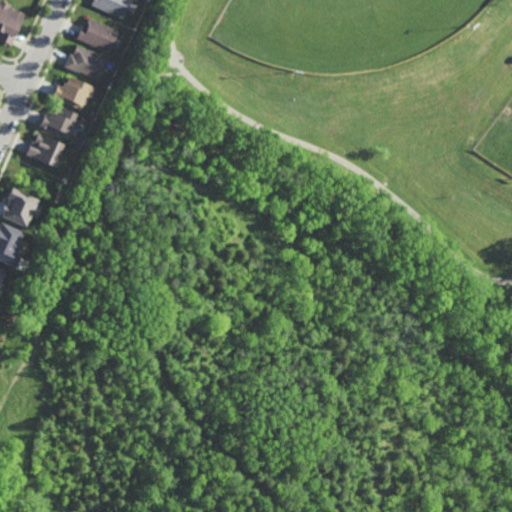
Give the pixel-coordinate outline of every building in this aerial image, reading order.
[(10,7),(10,6),(14,8),(13,9),(16,10),(16,9),(22,12),(22,13),(24,14),(15,32),(13,37),(11,42),(9,45),(0,40),(0,0),(2,0),(10,4),(8,6),(10,7)] [(131,0),(131,2),(128,10),(123,19),(91,5),(92,2),(92,0),(131,0)] [(104,25),(105,24),(108,25),(107,26),(118,31),(115,37),(112,44),(108,53),(76,38),(77,36),(81,27),(81,26),(82,25),(85,27),(86,25),(89,18),(104,25)] [(87,50),(87,49),(93,52),(92,52),(108,60),(105,66),(104,66),(97,80),(78,72),(77,73),(64,67),(65,65),(69,56),(69,54),(71,55),(72,52),(76,45),(87,50)] [(93,88),(93,89),(90,96),(89,99),(85,97),(85,98),(87,100),(85,103),(83,104),(80,110),(55,99),(50,97),(55,86),(55,85),(57,85),(61,87),(61,86),(62,83),(65,84),(68,77),(84,83),(83,84),(93,88)] [(64,110),(64,109),(76,115),(77,115),(75,120),(79,121),(79,122),(75,130),(71,128),(67,137),(62,134),(60,137),(54,135),(37,127),(38,124),(42,116),(43,114),(44,114),(48,117),(49,115),(50,113),(52,114),(56,105),(60,108),(64,110)] [(64,145),(58,159),(55,165),(53,169),(24,156),(26,152),(30,143),(31,142),(33,143),(34,140),(37,133),(64,145)] [(37,199),(11,187),(0,213),(0,216),(25,227),(30,215),(37,217),(41,208),(34,205),(37,199)]
